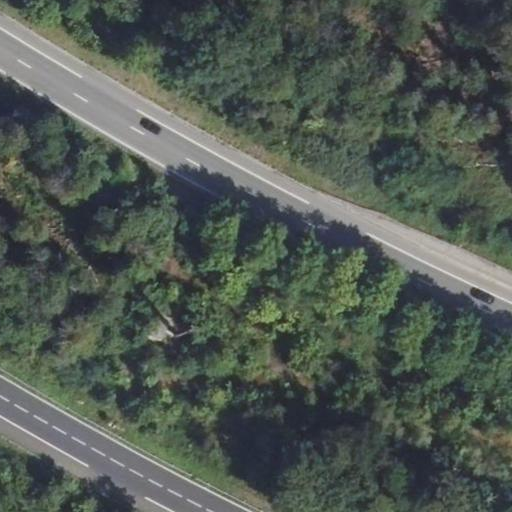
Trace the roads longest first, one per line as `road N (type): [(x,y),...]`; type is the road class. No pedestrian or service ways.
road 1 (motorway): [(511,322),(234,187),(0,47)]
road 2 (motorway): [(0,396),(204,511)]
